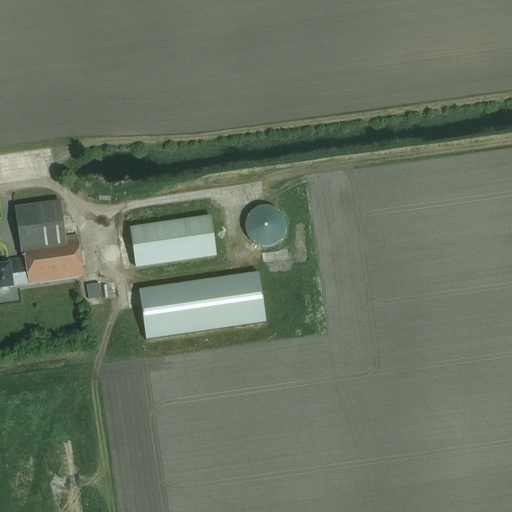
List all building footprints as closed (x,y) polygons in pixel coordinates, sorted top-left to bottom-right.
[(22,248),(64,242),(57,198),(15,203),(22,248)] [(274,209),(269,207),(263,207),(258,208),(254,211),(250,214),(247,219),(245,224),(245,229),(246,234),(248,239),(252,243),(256,246),(261,248),(267,248),(272,247),(277,245),(281,241),(284,236),(286,231),(286,225),(285,220),(282,215),(278,211),(274,209)] [(135,270),(216,259),(210,218),(129,230),(135,270)] [(9,289),(14,288),(14,287),(35,284),(84,277),(78,240),(64,242),(22,248),(23,259),(2,262),(3,265),(0,265),(0,293),(1,294),(7,293),(9,291),(9,289)] [(138,292),(146,342),(266,324),(258,275),(138,292)] [(98,284),(86,286),(88,299),(100,297),(98,284)]
